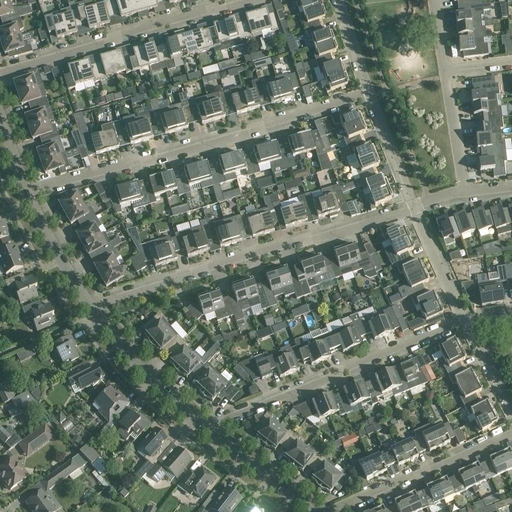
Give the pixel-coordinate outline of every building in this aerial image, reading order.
[(131,16),(126,0),(112,0),(109,1),(114,18),(120,17),(121,19),(131,16)] [(126,0),(131,16),(147,11),(143,0),(126,0)] [(157,8),(156,6),(162,5),(161,0),(143,0),(147,11),(157,8)] [(301,8),(303,14),(323,7),(320,0),(301,0),(299,1),(299,2),(296,3),(298,9),(301,8)] [(453,0),(454,3),(457,2),(457,8),(472,6),(482,5),(481,0),(453,0)] [(103,5),(94,8),(99,27),(109,24),(108,20),(114,18),(109,1),(102,3),(103,5)] [(8,3),(0,5),(0,18),(4,17),(6,23),(19,18),(31,14),(29,7),(10,9),(8,3)] [(457,8),(458,14),(455,14),(456,18),(456,25),(473,23),(476,23),(481,22),(480,17),(483,17),(482,5),(472,6),(457,8)] [(323,7),(303,14),(305,20),(302,21),(305,31),(320,26),(318,21),(324,19),(324,16),(326,16),(323,7)] [(99,27),(94,8),(84,11),(83,8),(77,10),(82,28),(88,26),(89,30),(99,27)] [(71,15),(61,17),(67,37),(77,34),(76,29),(82,28),(77,10),(70,12),(71,15)] [(265,11),(255,14),(261,33),(270,30),(271,32),(278,30),(273,13),(267,15),(265,11)] [(285,20),(282,11),(276,13),(279,22),(285,20)] [(261,33),(255,14),(245,17),(247,21),(241,23),(246,40),(252,38),(252,36),(261,33)] [(57,39),(67,37),(61,17),(52,20),(51,18),(44,20),(49,37),(55,35),(57,39)] [(0,30),(0,40),(1,43),(20,37),(18,32),(23,29),(19,18),(6,23),(7,28),(0,30)] [(247,45),(246,40),(241,23),(234,24),(233,20),(223,23),(229,42),(231,49),(247,45)] [(473,23),(456,25),(457,32),(458,36),(461,36),(461,42),(483,39),(486,39),(485,28),(482,28),(481,22),(476,23),(473,23)] [(229,42),(223,23),(213,26),(214,30),(208,32),(213,49),(220,47),(219,45),(229,42)] [(320,26),(305,31),(309,42),(312,41),(314,47),(334,40),(331,32),(329,32),(328,30),(322,32),(320,26)] [(47,41),(43,29),(37,31),(38,33),(41,43),(47,41)] [(197,54),(213,49),(208,32),(202,34),(202,32),(192,35),(197,54)] [(181,58),(197,54),(192,35),(175,39),(181,58)] [(285,38),(290,55),(297,52),(291,36),(285,38)] [(22,43),(20,37),(1,43),(5,55),(11,52),(13,55),(14,58),(16,57),(32,52),(29,44),(25,42),(22,43)] [(160,46),(165,63),(181,58),(175,39),(165,42),(166,44),(160,46)] [(461,42),(458,42),(459,49),(460,53),(463,53),(463,59),(488,56),(487,44),(483,45),(483,39),(461,42)] [(313,54),(317,65),(331,60),(330,54),(336,52),(335,50),(337,49),(334,40),(314,47),(316,53),(313,54)] [(143,48),(149,68),(165,63),(160,46),(154,47),(153,46),(143,48)] [(132,72),(149,68),(143,48),(133,51),(134,53),(127,55),(132,72)] [(110,55),(116,75),(125,72),(126,74),(132,72),(127,55),(121,57),(120,52),(110,55)] [(101,62),(95,64),(100,81),(107,80),(106,77),(116,75),(110,55),(100,58),(101,62)] [(250,55),(244,57),(246,64),(252,63),(250,56),(250,55)] [(318,83),(325,81),(346,74),(343,65),(340,66),(340,64),(333,66),(331,60),(317,65),(312,67),(318,83)] [(93,83),(100,81),(95,64),(89,66),(88,62),(78,65),(83,84),(93,81),(93,83)] [(224,63),(218,65),(220,72),(226,70),(224,63)] [(296,72),(303,70),(302,64),(294,66),(296,72)] [(74,86),(83,84),(78,65),(68,67),(69,72),(63,74),(68,91),(74,89),(74,86)] [(208,68),(202,70),(203,76),(210,74),(208,68)] [(60,80),(57,69),(51,71),(55,82),(60,80)] [(17,94),(36,88),(43,86),(37,70),(26,74),(27,78),(14,83),(17,94)] [(303,70),(296,72),(299,81),(304,79),(305,74),(303,70)] [(276,78),(282,102),(294,98),(292,91),(299,89),(295,74),(288,76),(288,75),(276,78)] [(346,74),(325,81),(327,87),(324,88),(326,93),(330,92),(330,91),(347,86),(346,83),(349,83),(346,74)] [(271,105),(282,102),(276,78),(263,82),(264,85),(259,86),(263,99),(269,97),(271,105)] [(471,94),(471,98),(472,105),(497,102),(496,96),(499,96),(498,84),(495,85),(494,78),(475,80),(476,87),(473,87),(474,93),(471,94)] [(36,88),(17,94),(21,105),(32,102),(33,108),(34,107),(47,103),(45,97),(46,97),(43,86),(36,88)] [(144,86),(138,88),(140,95),(146,93),(144,86)] [(224,92),(228,109),(234,107),(236,115),(248,112),(243,94),(241,87),(229,90),(229,91),(224,92)] [(302,89),(302,91),(306,100),(311,98),(308,89),(307,87),(302,89)] [(134,89),(122,92),(124,98),(135,95),(134,89)] [(254,91),(243,94),(248,112),(259,108),(254,91)] [(206,97),(208,104),(213,122),(225,118),(222,110),(228,109),(224,92),(218,94),(217,93),(206,97)] [(121,93),(113,96),(115,102),(118,101),(123,99),(121,93)] [(146,95),(130,100),(132,105),(148,101),(146,95)] [(105,97),(96,100),(98,106),(106,103),(105,97)] [(157,129),(162,128),(165,135),(176,132),(171,115),(169,108),(169,106),(158,109),(155,99),(149,101),(152,114),(153,117),(157,129)] [(192,119),(189,107),(188,102),(169,108),(171,115),(176,132),(188,129),(186,121),(192,119)] [(473,116),(476,115),(477,121),(501,118),(500,107),(497,108),(497,102),(472,105),(473,116)] [(25,117),(29,128),(48,122),(44,111),(49,109),(47,103),(33,108),(35,113),(25,117)] [(196,105),(189,107),(192,119),(199,117),(202,125),(213,122),(208,104),(197,107),(196,105)] [(338,125),(341,123),(344,129),(363,122),(360,113),(357,114),(356,112),(340,118),(339,115),(331,118),(334,126),(338,125)] [(157,129),(152,114),(135,119),(137,125),(142,142),(153,139),(151,131),(157,129)] [(475,127),(475,131),(476,138),(500,135),(500,130),(503,129),(501,118),(477,121),(478,127),(475,127)] [(323,130),(319,120),(318,121),(313,123),(317,132),(320,139),(325,137),(323,130)] [(130,145),(142,142),(137,125),(125,128),(123,121),(117,122),(122,139),(128,138),(130,145)] [(48,122),(29,128),(32,140),(43,136),(45,142),(58,137),(54,125),(49,127),(48,122)] [(122,139),(117,122),(100,127),(102,135),(107,152),(118,149),(116,141),(122,139)] [(361,142),(359,136),(365,133),(364,131),(366,130),(363,122),(346,128),(344,129),(335,133),(341,149),(347,147),(361,142)] [(78,131),(80,138),(88,135),(86,128),(78,131)] [(78,131),(71,133),(72,138),(74,140),(80,138),(78,131)] [(310,133),(299,137),(304,154),(315,151),(321,173),(332,170),(330,164),(330,163),(326,155),(326,154),(323,155),(319,142),(313,144),(310,133)] [(80,138),(84,147),(85,150),(93,147),(95,155),(107,152),(102,135),(91,138),(90,135),(88,135),(80,138)] [(477,149),(480,149),(481,154),(505,152),(504,141),(501,141),(500,135),(476,138),(477,149)] [(45,142),(47,148),(37,152),(41,163),(43,162),(46,161),(60,156),(65,154),(60,143),(58,137),(45,142)] [(301,143),(299,137),(287,140),(290,151),(284,152),(288,165),(289,170),(296,168),(292,157),(299,155),(301,162),(305,160),(304,154),(301,143)] [(357,162),(376,155),(373,146),(370,147),(369,145),(363,147),(361,142),(347,147),(351,157),(346,159),(349,165),(357,162)] [(278,150),(276,143),(264,146),(269,164),(271,170),(282,167),(283,172),(289,170),(288,165),(284,152),(283,148),(278,150)] [(269,164),(264,146),(253,150),(256,161),(250,162),(254,175),(260,173),(258,167),(269,164)] [(84,150),(85,150),(84,147),(77,149),(82,161),(87,158),(84,150)] [(505,177),(504,169),(504,163),(507,163),(505,152),(481,154),(481,160),(478,161),(479,165),(480,172),(492,170),(493,178),(505,177)] [(248,177),(254,175),(250,162),(244,164),(241,153),(230,156),(235,174),(246,170),(248,177)] [(70,168),(65,154),(60,156),(46,161),(43,162),(41,163),(45,174),(58,169),(60,176),(66,174),(65,170),(70,168)] [(349,165),(351,172),(355,170),(360,180),(369,176),(374,174),(372,169),(378,166),(377,164),(379,163),(376,155),(357,162),(349,165)] [(235,174),(230,156),(218,160),(221,170),(215,172),(219,185),(236,180),(235,174)] [(335,161),(330,163),(330,164),(332,170),(333,171),(338,169),(335,161)] [(219,185),(215,172),(210,174),(206,163),(195,166),(200,184),(202,190),(212,187),(213,187),(219,185)] [(186,180),(181,182),(185,195),(190,193),(191,193),(189,187),(200,184),(195,166),(183,170),(186,180)] [(178,197),(185,195),(181,182),(175,184),(172,173),(160,176),(165,194),(167,200),(172,199),(170,192),(177,190),(178,197)] [(367,189),(370,195),(389,188),(386,179),(383,180),(382,178),(376,180),(374,174),(360,180),(364,191),(367,189)] [(165,194),(160,176),(149,180),(152,190),(146,192),(150,205),(156,203),(154,197),(165,194)] [(93,186),(98,195),(99,197),(105,194),(99,183),(93,186)] [(133,210),(150,205),(146,192),(140,194),(137,183),(126,186),(131,203),(133,210)] [(213,187),(212,187),(217,203),(224,202),(219,185),(213,187)] [(131,203),(126,186),(114,189),(117,200),(110,202),(110,203),(113,208),(117,214),(121,213),(120,207),(131,203)] [(336,213),(339,212),(337,205),(345,203),(339,188),(338,186),(321,191),(323,199),(328,216),(329,219),(337,216),(336,213)] [(389,188),(370,195),(372,201),(368,203),(371,208),(374,207),(374,208),(375,208),(384,204),(383,202),(391,199),(390,197),(392,196),(389,188)] [(63,202),(59,204),(65,214),(82,204),(79,198),(83,196),(79,189),(59,195),(63,202)] [(318,219),(328,216),(323,199),(313,202),(311,194),(305,196),(310,213),(315,212),(318,219)] [(291,208),(289,202),(280,205),(277,195),(270,197),(272,205),(274,211),(274,213),(277,223),(283,221),(285,229),(296,225),(291,208)] [(296,225),(307,222),(305,215),(310,213),(305,196),(298,198),(298,199),(289,201),(289,202),(291,208),(296,225)] [(268,213),(274,211),(272,205),(270,197),(264,198),(268,213)] [(354,201),(346,205),(351,217),(360,215),(354,201)] [(82,204),(65,214),(71,225),(80,219),(83,224),(96,217),(90,208),(85,209),(82,204)] [(187,205),(170,210),(172,217),(189,212),(187,205)] [(263,235),(274,232),(268,213),(267,209),(256,212),(258,218),(263,235)] [(510,223),(509,221),(507,211),(501,213),(500,209),(490,211),(490,212),(493,221),(494,224),(495,231),(496,230),(497,236),(511,233),(510,226),(510,223)] [(478,233),(488,230),(487,229),(493,228),(491,223),(488,213),(483,215),(482,211),(472,214),(478,233)] [(258,218),(256,212),(245,215),(244,212),(239,213),(240,217),(241,219),(245,232),(250,230),(252,238),(263,235),(258,218)] [(474,228),(474,226),(470,217),(465,219),(464,214),(454,218),(457,227),(460,237),(470,233),(475,231),(474,228)] [(76,235),(82,245),(100,236),(97,231),(101,227),(96,217),(83,224),(86,230),(76,235)] [(231,245),(242,242),(239,234),(245,232),(241,219),(240,217),(224,222),(226,228),(231,245)] [(447,222),(445,218),(436,222),(439,230),(437,231),(439,235),(441,235),(443,241),(451,237),(453,241),(459,239),(456,230),(452,220),(447,222)] [(197,249),(198,255),(209,251),(207,244),(212,242),(208,229),(206,221),(202,222),(200,226),(200,227),(191,230),(193,237),(196,246),(197,249)] [(213,225),(214,227),(208,229),(212,242),(218,240),(220,248),(231,245),(226,228),(224,222),(213,225)] [(383,237),(385,242),(388,241),(391,247),(401,242),(410,238),(407,230),(404,231),(403,229),(396,232),(395,231),(392,225),(379,229),(383,237)] [(175,235),(175,236),(176,238),(180,251),(185,250),(187,258),(198,255),(197,249),(196,246),(193,237),(191,230),(175,235)] [(82,245),(88,256),(98,251),(101,256),(103,254),(113,249),(104,233),(100,236),(82,245)] [(169,238),(159,241),(166,264),(177,261),(174,253),(180,251),(176,238),(170,240),(169,238)] [(410,238),(391,247),(394,253),(391,254),(395,265),(409,258),(407,253),(413,250),(412,248),(414,247),(410,238)] [(159,241),(135,248),(139,255),(144,264),(153,261),(155,268),(166,264),(160,247),(159,243),(159,241)] [(10,249),(8,243),(0,246),(0,265),(1,265),(5,275),(13,272),(22,268),(17,256),(19,255),(16,247),(10,249)] [(363,246),(366,254),(368,257),(374,255),(369,244),(363,246)] [(350,266),(352,273),(362,270),(364,273),(374,270),(368,257),(366,254),(358,257),(354,245),(344,248),(350,266)] [(337,264),(331,266),(335,279),(346,275),(352,273),(350,266),(344,248),(333,252),(337,264)] [(113,249),(101,256),(104,261),(94,266),(100,277),(117,267),(115,262),(118,258),(113,249)] [(500,249),(483,251),(484,255),(485,256),(485,257),(501,255),(501,251),(500,249)] [(462,260),(458,252),(449,255),(451,262),(462,260)] [(374,255),(368,257),(374,270),(375,274),(382,271),(379,265),(375,254),(374,255)] [(136,273),(146,268),(139,255),(129,260),(136,273)] [(310,260),(316,278),(322,276),(324,283),(335,279),(331,266),(324,269),(320,256),(310,260)] [(403,273),(405,279),(425,271),(421,262),(419,263),(418,261),(412,264),(409,258),(395,265),(400,275),(403,273)] [(318,286),(316,278),(310,260),(299,264),(304,277),(297,279),(303,297),(310,295),(308,289),(318,286)] [(117,267),(100,277),(106,287),(123,277),(117,267)] [(499,284),(507,283),(504,267),(496,268),(497,274),(487,275),(489,282),(492,305),(503,303),(501,286),(500,286),(499,284)] [(276,272),(282,290),(284,297),(294,294),(296,300),(303,297),(297,279),(295,272),(288,274),(286,268),(276,272)] [(424,290),(422,285),(428,282),(427,280),(429,279),(425,271),(405,279),(408,285),(397,290),(399,295),(402,301),(410,297),(424,290)] [(270,290),(264,292),(269,308),(276,306),(272,293),(282,290),(276,272),(265,275),(270,290)] [(25,280),(22,274),(4,282),(8,290),(15,287),(19,295),(16,296),(20,304),(38,297),(34,289),(37,288),(32,277),(25,280)] [(250,309),(260,305),(262,311),(269,308),(264,292),(257,294),(252,280),(241,283),(248,301),(250,309)] [(475,298),(472,282),(461,284),(467,299),(475,298)] [(481,306),(492,305),(489,282),(477,284),(481,306)] [(229,302),(231,309),(234,316),(236,323),(244,320),(241,312),(250,309),(248,301),(241,283),(231,287),(235,300),(229,302)] [(410,297),(414,307),(417,306),(420,312),(440,303),(436,294),(434,295),(433,293),(427,296),(424,290),(410,297)] [(215,319),(217,322),(234,316),(231,309),(229,302),(222,304),(218,291),(207,295),(213,313),(215,319)] [(351,297),(349,291),(341,294),(343,300),(351,297)] [(341,300),(338,294),(332,298),(335,303),(341,300)] [(205,321),(207,322),(215,319),(213,313),(207,295),(197,299),(200,308),(194,310),(193,308),(187,313),(196,322),(201,317),(204,316),(205,321)] [(395,297),(389,299),(391,305),(402,301),(399,295),(395,297)] [(359,296),(352,299),(354,304),(362,301),(359,296)] [(42,308),(39,302),(21,309),(26,320),(31,318),(37,332),(54,324),(51,316),(54,315),(49,305),(42,308)] [(443,311),(440,303),(420,312),(423,318),(407,324),(410,330),(413,332),(428,326),(426,322),(442,314),(441,312),(443,311)] [(308,313),(306,306),(300,308),(302,315),(308,313)] [(400,328),(402,333),(397,322),(391,309),(382,312),(385,318),(377,321),(384,337),(394,333),(393,331),(400,328)] [(318,310),(311,313),(313,318),(320,316),(318,310)] [(359,319),(359,321),(365,336),(371,333),(374,341),(384,337),(377,321),(374,313),(359,319)] [(149,343),(150,345),(170,327),(158,314),(149,322),(153,327),(144,335),(144,334),(144,335),(147,338),(149,343)] [(341,321),(344,328),(352,349),(362,345),(359,338),(365,336),(359,321),(359,319),(357,315),(341,321)] [(397,322),(402,333),(408,330),(403,319),(397,322)] [(277,325),(275,326),(271,327),(274,334),(280,332),(277,325)] [(168,345),(172,350),(182,340),(170,327),(150,345),(151,346),(156,349),(159,353),(160,352),(159,352),(161,351),(168,345)] [(344,328),(328,334),(335,352),(341,349),(343,353),(352,349),(344,328)] [(221,335),(224,344),(239,338),(237,332),(227,335),(223,334),(221,335)] [(335,352),(328,334),(312,341),(321,362),(331,358),(329,354),(335,352)] [(220,346),(224,344),(221,335),(215,338),(217,343),(218,344),(220,346)] [(74,343),(70,336),(50,347),(56,358),(58,357),(62,364),(70,360),(71,362),(79,358),(71,344),(74,343)] [(294,341),(296,347),(302,361),(304,365),(309,362),(311,366),(321,362),(312,341),(303,344),(301,339),(294,341)] [(442,358),(462,348),(457,340),(455,341),(454,339),(438,347),(434,349),(437,354),(439,352),(442,358)] [(175,371),(176,372),(191,356),(184,348),(187,345),(182,340),(172,350),(177,354),(171,361),(170,363),(169,362),(169,363),(172,366),(175,371)] [(280,352),(289,375),(299,371),(296,363),(302,361),(296,347),(291,349),(289,346),(280,350),(280,352)] [(462,348),(442,358),(445,364),(443,365),(448,375),(462,368),(459,363),(465,360),(464,358),(466,357),(462,348)] [(191,356),(176,372),(178,373),(183,376),(186,379),(187,378),(186,378),(194,370),(198,374),(207,364),(195,352),(191,356)] [(263,355),(271,374),(277,372),(279,379),(289,375),(280,352),(271,356),(269,352),(263,354),(263,355)] [(250,377),(259,373),(262,380),(272,376),(271,374),(263,355),(238,365),(250,377)] [(426,367),(420,356),(415,359),(420,370),(426,367)] [(71,387),(81,382),(84,389),(91,385),(93,387),(98,382),(102,380),(102,379),(105,376),(98,369),(97,370),(95,366),(85,371),(82,366),(85,364),(85,363),(64,374),(71,387)] [(402,372),(409,391),(427,384),(425,379),(418,366),(412,369),(410,363),(400,367),(402,372)] [(207,364),(198,374),(203,378),(197,384),(195,386),(194,386),(198,389),(201,394),(202,396),(217,379),(209,372),(212,368),(207,364)] [(462,368),(448,375),(453,385),(456,384),(459,390),(478,380),(473,372),(471,373),(470,371),(464,374),(462,368)] [(394,397),(409,391),(402,372),(396,375),(394,369),(384,373),(391,391),(394,397)] [(225,370),(220,375),(227,382),(233,376),(225,370)] [(391,391),(384,373),(374,377),(375,380),(369,382),(376,399),(382,396),(382,395),(391,391)] [(432,375),(425,379),(427,384),(435,380),(432,375)] [(220,376),(217,379),(202,396),(203,397),(209,399),(212,402),(213,402),(212,401),(220,393),(230,402),(231,401),(238,393),(239,393),(220,376)] [(459,397),(464,407),(478,400),(475,394),(481,391),(480,389),(482,388),(478,380),(459,390),(462,396),(459,397)] [(15,399),(7,382),(0,386),(0,397),(4,405),(15,399)] [(353,386),(360,404),(361,406),(370,403),(372,406),(378,404),(376,399),(369,382),(364,385),(363,382),(353,386)] [(344,393),(338,395),(346,415),(352,412),(350,407),(360,404),(353,386),(343,390),(344,393)] [(36,388),(31,394),(39,402),(45,397),(36,388)] [(120,400),(110,389),(102,396),(94,403),(101,410),(99,413),(109,423),(113,420),(126,408),(129,405),(121,396),(121,397),(122,398),(120,400)] [(40,408),(27,393),(11,401),(19,416),(29,412),(40,408)] [(238,393),(231,401),(235,404),(242,397),(238,393)] [(340,417),(346,415),(338,395),(332,397),(331,394),(321,398),(328,416),(338,412),(340,417)] [(307,409),(305,403),(292,408),(293,409),(299,414),(306,419),(310,418),(311,418),(313,422),(328,416),(321,398),(311,402),(313,407),(307,409)] [(478,400),(464,407),(469,417),(472,415),(475,421),(494,411),(490,403),(487,404),(486,402),(480,405),(478,400)] [(293,409),(287,416),(289,417),(297,416),(299,414),(293,409)] [(494,411),(475,421),(478,427),(475,428),(478,434),(481,432),(481,433),(490,428),(490,427),(497,423),(496,421),(498,420),(494,411)] [(66,419),(60,412),(53,418),(59,425),(66,419)] [(130,436),(135,441),(150,425),(139,415),(136,418),(131,412),(119,425),(122,428),(117,433),(126,441),(130,436)] [(263,444),(264,446),(278,428),(269,421),(272,418),(266,413),(258,424),(264,428),(257,437),(256,436),(256,437),(259,440),(263,444)] [(381,430),(379,424),(373,426),(374,429),(375,433),(381,430)] [(432,431),(439,448),(449,443),(448,441),(455,437),(453,433),(448,424),(432,431)] [(55,438),(45,425),(17,445),(27,458),(55,438)] [(413,432),(416,438),(422,452),(428,450),(429,453),(439,448),(432,431),(429,425),(413,432)] [(373,426),(365,430),(367,436),(375,433),(374,429),(373,426)] [(5,432),(0,427),(0,440),(4,445),(15,434),(9,428),(5,432)] [(281,442),(286,445),(294,435),(289,431),(286,434),(278,428),(264,446),(266,447),(271,449),(275,451),(275,450),(281,442)] [(137,452),(138,454),(144,459),(152,467),(166,451),(161,447),(167,440),(155,429),(139,448),(137,449),(137,452)] [(453,433),(455,437),(459,445),(465,442),(459,429),(453,433)] [(359,440),(356,434),(350,436),(352,443),(359,440)] [(294,435),(286,445),(291,449),(284,458),(283,458),(287,461),(290,466),(292,467),(305,449),(297,443),(299,439),(294,435)] [(422,452),(416,438),(400,445),(408,462),(418,458),(417,455),(422,452)] [(99,458),(87,445),(79,453),(80,454),(88,462),(91,465),(99,458)] [(408,462),(400,445),(384,453),(391,467),(396,464),(398,467),(408,462)] [(180,451),(178,449),(177,449),(162,466),(167,471),(166,472),(166,478),(171,482),(174,478),(176,479),(182,472),(181,471),(185,466),(190,460),(189,459),(180,451)] [(305,449),(292,467),(293,468),(298,470),(302,473),(303,472),(302,472),(309,463),(314,467),(322,456),(316,452),(314,456),(305,449)] [(499,455),(502,461),(507,472),(511,469),(511,452),(510,453),(509,450),(499,455)] [(391,467),(384,453),(368,460),(376,477),(386,472),(385,469),(391,467)] [(80,454),(72,460),(79,470),(88,462),(80,454)] [(507,472),(502,461),(499,455),(489,459),(490,462),(484,465),(491,479),(507,472)] [(319,488),(333,471),(335,467),(322,456),(314,467),(318,470),(312,479),(311,479),(314,482),(317,487),(319,488)] [(16,465),(12,460),(0,468),(0,475),(4,481),(4,482),(3,484),(7,490),(10,489),(10,490),(17,485),(19,486),(25,482),(25,480),(26,479),(21,472),(23,471),(17,464),(16,465)] [(79,470),(72,460),(39,483),(46,493),(79,470)] [(376,477),(368,460),(352,467),(359,481),(365,479),(366,481),(376,477)] [(166,475),(155,465),(146,475),(157,485),(166,475)] [(467,469),(475,486),(491,479),(484,465),(479,468),(477,465),(467,469)] [(215,479),(202,468),(195,478),(188,473),(182,481),(177,487),(190,497),(193,493),(201,499),(206,491),(205,491),(215,479)] [(453,479),(459,493),(472,488),(475,486),(467,469),(457,474),(458,477),(453,479)] [(333,471),(319,488),(321,489),(326,491),(330,494),(330,493),(336,484),(341,488),(349,478),(344,474),(341,477),(333,471)] [(443,501),(459,493),(453,479),(447,482),(446,479),(435,484),(443,501)] [(421,494),(427,508),(443,501),(435,484),(425,488),(427,491),(421,494)] [(129,494),(121,487),(116,493),(124,499),(127,495),(129,494)] [(231,511),(241,499),(227,488),(220,497),(214,492),(202,507),(207,511),(208,511),(211,510),(213,511),(231,511)] [(55,511),(41,492),(25,503),(31,511),(33,510),(33,511),(55,511)] [(404,498),(410,511),(418,511),(427,508),(421,494),(415,496),(414,493),(404,498)] [(497,494),(492,497),(495,503),(500,501),(497,494)] [(391,511),(410,511),(404,498),(394,503),(395,506),(389,508),(391,511)] [(496,511),(511,505),(511,498),(494,505),(496,511)]
